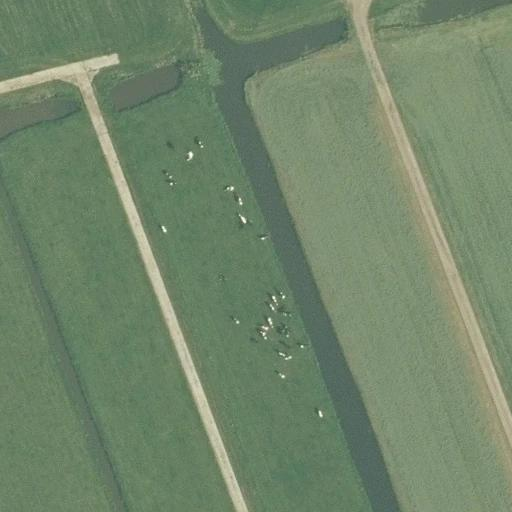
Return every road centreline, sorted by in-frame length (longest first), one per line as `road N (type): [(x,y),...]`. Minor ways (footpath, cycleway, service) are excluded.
road 1 (track): [(242,511),(76,68)]
road 2 (track): [(511,431),(350,0)]
